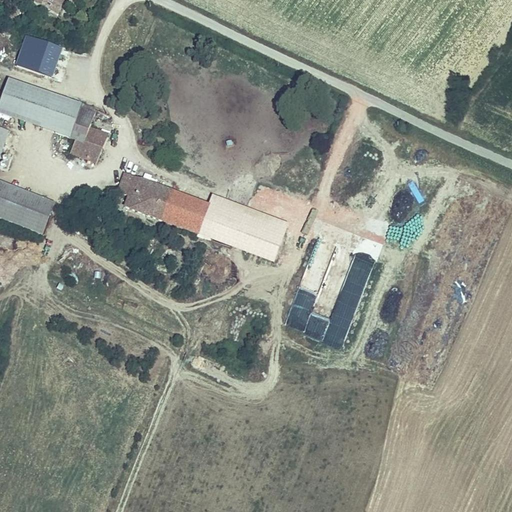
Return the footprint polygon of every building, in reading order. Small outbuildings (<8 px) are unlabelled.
[(59,0),(10,0),(10,2),(17,5),(19,0),(30,0),(54,11),(59,0)] [(51,78),(62,49),(25,35),(14,64),(51,78)] [(0,167),(11,138),(0,133),(0,120),(2,116),(68,140),(79,112),(80,109),(0,80),(0,167)] [(111,118),(109,117),(90,110),(88,115),(79,112),(68,140),(75,142),(71,155),(100,166),(104,152),(84,145),(87,135),(93,117),(109,123),(111,118)] [(108,142),(87,135),(84,145),(104,152),(108,142)] [(128,199),(137,177),(126,174),(117,195),(128,199)] [(128,199),(124,209),(183,231),(196,200),(137,177),(128,199)] [(0,219),(42,235),(53,203),(0,183),(0,219)] [(196,200),(183,231),(202,239),(214,207),(196,200)] [(176,247),(166,243),(154,266),(164,271),(176,247)] [(391,281),(377,324),(387,328),(402,285),(391,281)] [(132,292),(118,285),(111,299),(125,306),(132,292)] [(278,343),(277,352),(296,355),(297,345),(278,343)] [(372,365),(378,346),(369,344),(366,354),(363,354),(361,362),(372,365)] [(424,380),(436,359),(425,354),(414,374),(424,380)]
